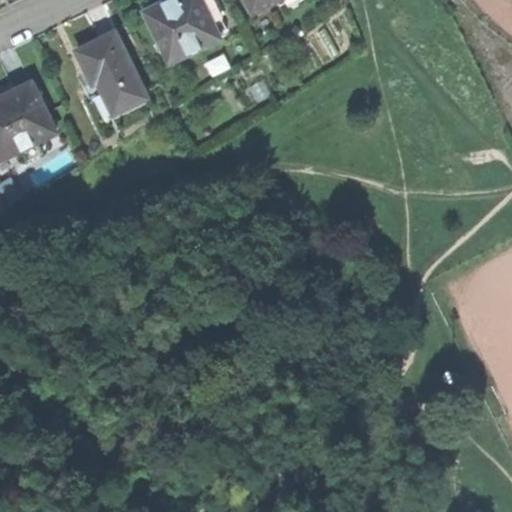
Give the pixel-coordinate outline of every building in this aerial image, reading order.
[(146,12),(171,63),(221,39),(201,0),(170,0),(168,1),(146,12)] [(213,0),(201,0),(221,39),(230,34),(213,0)] [(247,0),(253,11),(276,0),(284,0),(287,5),(298,0),(247,0)] [(78,51),(94,83),(98,81),(113,112),(147,95),(116,32),(92,44),(78,51)] [(0,157),(0,159),(36,141),(57,132),(33,82),(12,93),(0,98),(0,157)] [(41,151),(36,141),(0,159),(5,169),(41,151)] [(12,180),(0,186),(0,196),(8,212),(26,201),(12,180)]
